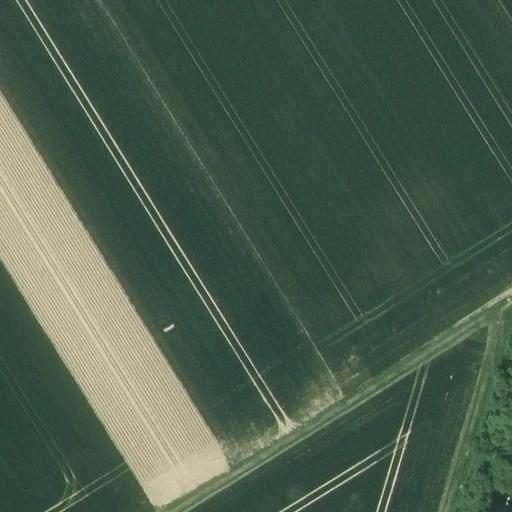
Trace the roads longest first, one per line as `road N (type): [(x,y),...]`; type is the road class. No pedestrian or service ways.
road 1 (track): [(490,311),(174,511)]
road 2 (track): [(443,511),(495,328),(490,311)]
